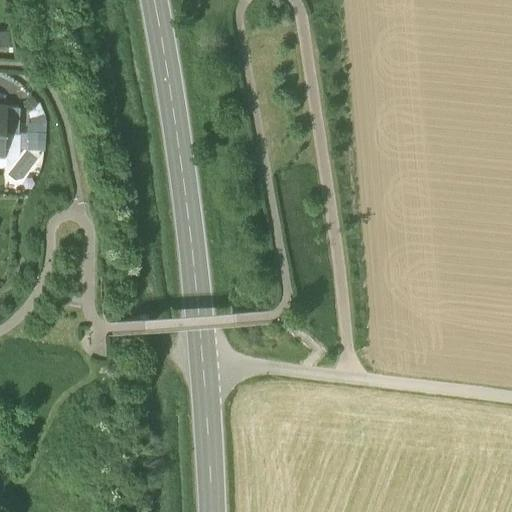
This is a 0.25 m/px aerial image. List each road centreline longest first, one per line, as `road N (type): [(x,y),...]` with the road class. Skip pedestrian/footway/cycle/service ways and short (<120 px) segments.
road 1 (primary): [(153,0),(202,363)]
road 2 (unclassified): [(202,363),(511,398)]
road 3 (primary): [(202,363),(209,511)]
